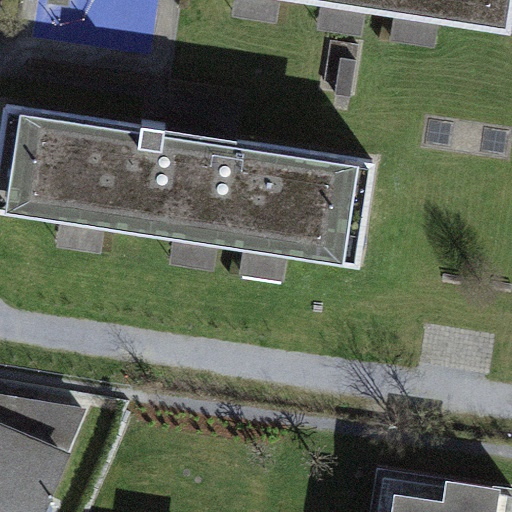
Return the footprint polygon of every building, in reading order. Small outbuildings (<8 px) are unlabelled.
[(348,0),(506,24),(510,0),(348,0)] [(351,89),(358,44),(330,40),(322,84),(351,89)] [(10,99),(0,163),(0,207),(362,262),(379,155),(10,99)] [(0,392),(0,511),(39,511),(85,406),(0,392)] [(511,511),(511,482),(373,463),(365,511),(511,511)]
